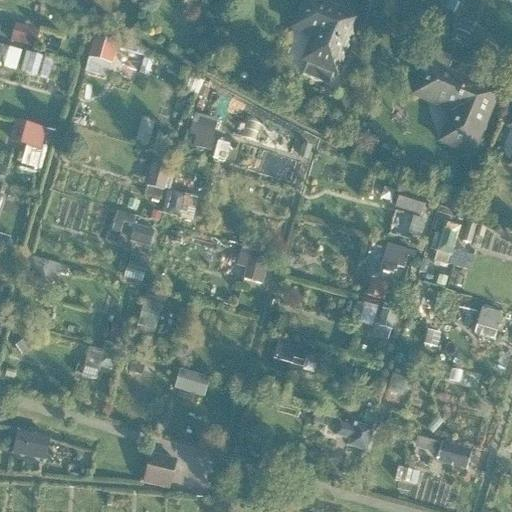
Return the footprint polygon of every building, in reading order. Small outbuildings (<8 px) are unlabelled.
[(338,79),(362,20),(314,0),(301,0),(289,30),(312,40),(302,63),(338,79)] [(13,23),(9,41),(34,46),(37,27),(13,23)] [(109,75),(113,52),(97,50),(93,73),(109,75)] [(422,62),(425,64),(447,72),(452,62),(426,51),(422,62)] [(447,72),(425,64),(409,100),(451,116),(439,148),(475,162),(502,94),(447,72)] [(209,151),(217,119),(196,114),(189,146),(209,151)] [(7,143),(24,147),(19,163),(37,168),(47,129),(14,119),(7,143)] [(144,187),(164,191),(169,168),(149,163),(144,187)] [(396,194),(392,208),(424,219),(429,205),(396,194)] [(168,195),(164,213),(192,219),(193,209),(184,207),(186,198),(168,195)] [(395,228),(421,237),(427,221),(401,213),(395,228)] [(435,232),(433,252),(454,255),(458,223),(444,221),(442,233),(435,232)] [(129,238),(150,243),(153,229),(132,224),(129,238)] [(387,243),(382,260),(382,259),(379,268),(403,274),(410,250),(387,243)] [(236,265),(245,267),(242,279),(259,284),(267,257),(241,249),(236,265)] [(136,326),(152,329),(159,303),(142,299),(136,326)] [(477,308),(474,335),(493,337),(496,310),(477,308)] [(373,324),(371,338),(390,340),(393,311),(364,309),(363,323),(373,324)] [(273,362),(305,365),(308,343),(276,340),(273,362)] [(88,347),(81,374),(99,379),(106,352),(88,347)] [(176,368),(170,389),(201,399),(207,378),(176,368)] [(349,447),(369,451),(373,430),(350,426),(349,435),(351,436),(349,447)] [(13,430),(9,454),(44,460),(48,436),(13,430)] [(464,469),(470,449),(441,441),(435,461),(464,469)] [(143,454),(141,485),(170,487),(172,456),(143,454)]
